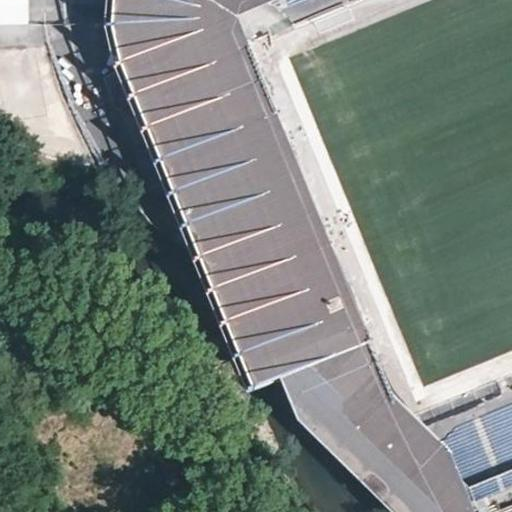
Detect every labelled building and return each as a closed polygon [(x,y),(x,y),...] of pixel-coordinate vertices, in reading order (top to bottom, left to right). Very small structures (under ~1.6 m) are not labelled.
[(28,0),(0,0),(0,26),(29,26),(28,0)] [(109,0),(109,10),(109,20),(111,37),(113,45),(120,68),(136,62),(185,44),(179,25),(177,17),(177,10),(178,8),(179,0),(109,0)] [(179,0),(178,8),(177,10),(177,17),(179,25),(185,44),(197,38),(195,29),(192,17),(191,8),(191,5),(192,1),(192,0),(179,0)] [(370,327),(243,23),(232,0),(192,0),(192,1),(191,5),(191,8),(192,17),(195,29),(197,38),(185,44),(311,351),(370,327)] [(232,0),(243,23),(298,0),(232,0)] [(278,354),(293,388),(330,369),(311,351),(185,44),(136,62),(146,91),(131,97),(178,213),(157,240),(208,276),(220,306),(227,312),(278,354)] [(126,99),(131,97),(146,91),(136,62),(120,68),(114,71),(126,99)] [(330,369),(293,388),(316,447),(382,511),(483,511),(476,493),(470,477),(437,445),(408,417),(370,327),(311,351),(330,369)] [(476,493),(511,478),(511,403),(454,428),(437,445),(470,477),(476,493)] [(511,511),(511,478),(476,493),(483,511),(511,511)]
